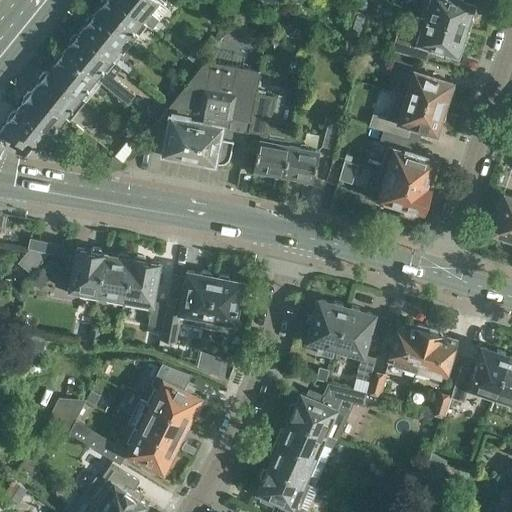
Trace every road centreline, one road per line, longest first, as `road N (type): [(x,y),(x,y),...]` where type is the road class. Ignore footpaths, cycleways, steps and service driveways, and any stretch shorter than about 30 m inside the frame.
road 1 (residential): [(189,511),(243,413),(270,333),(288,231)]
road 2 (primary): [(288,231),(0,180)]
road 3 (residential): [(443,275),(511,45)]
road 4 (primary): [(443,275),(288,231)]
